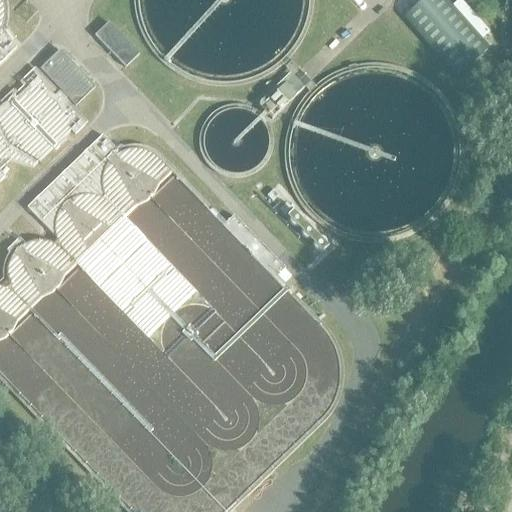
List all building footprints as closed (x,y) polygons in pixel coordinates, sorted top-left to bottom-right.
[(446,0),(421,0),(402,17),(456,79),(489,47),(488,47),(446,0)] [(461,0),(458,0),(453,5),(482,38),(489,32),(461,0)] [(138,56),(108,24),(94,37),(125,69),(138,56)] [(0,67),(18,50),(3,30),(0,33),(0,67)] [(59,52),(40,70),(75,108),(95,89),(59,52)] [(257,105),(257,106),(257,107),(257,108),(258,109),(269,121),(311,83),(295,68),(259,102),(258,103),(257,104),(257,105)] [(109,158),(120,151),(102,138),(26,212),(55,240),(53,229),(56,217),(63,207),(73,199),(85,197),(98,199),(107,205),(102,195),(100,183),(101,171),(109,158)] [(235,218),(227,226),(278,280),(286,271),(235,218)]
